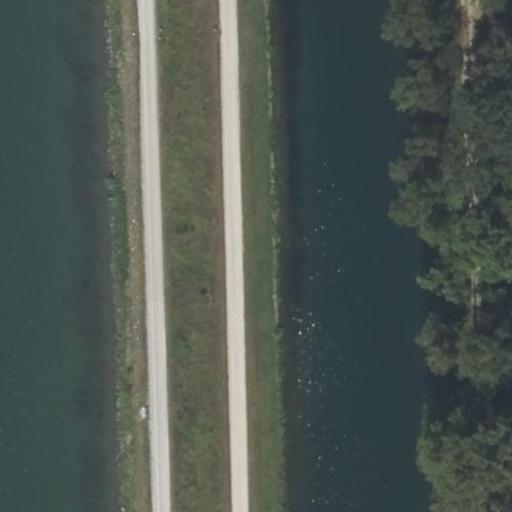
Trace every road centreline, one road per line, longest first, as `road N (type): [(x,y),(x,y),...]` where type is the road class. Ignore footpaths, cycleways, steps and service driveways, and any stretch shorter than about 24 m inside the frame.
road 1 (track): [(160,511),(144,0)]
road 2 (track): [(235,0),(247,511)]
road 3 (track): [(460,0),(472,511)]
